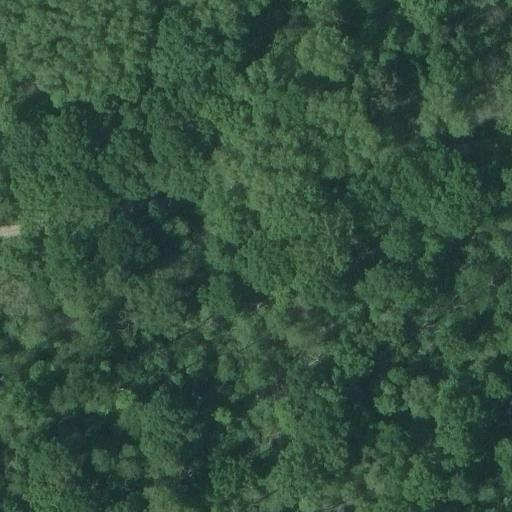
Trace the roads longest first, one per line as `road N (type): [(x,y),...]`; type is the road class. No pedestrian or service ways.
road 1 (track): [(371,164),(0,227)]
road 2 (track): [(511,138),(371,164)]
